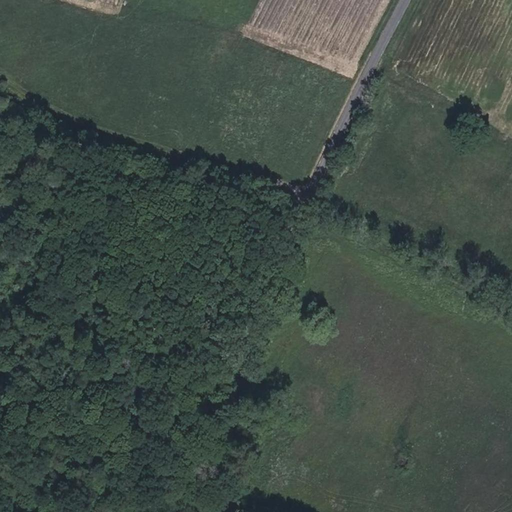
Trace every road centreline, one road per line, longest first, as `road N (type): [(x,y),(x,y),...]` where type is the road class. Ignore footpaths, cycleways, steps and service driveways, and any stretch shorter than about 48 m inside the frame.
road 1 (unclassified): [(402,0),(235,374),(206,511)]
road 2 (track): [(0,76),(102,123),(311,195)]
